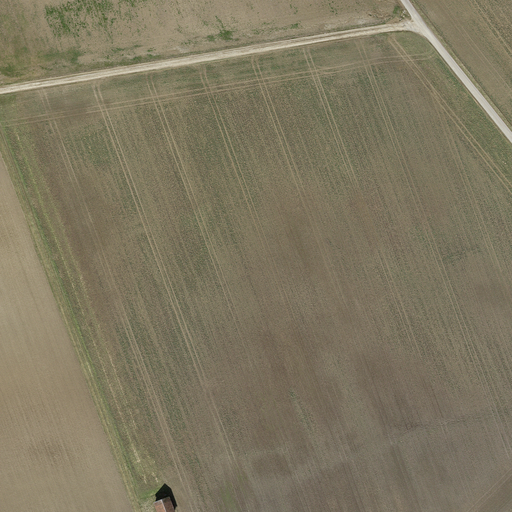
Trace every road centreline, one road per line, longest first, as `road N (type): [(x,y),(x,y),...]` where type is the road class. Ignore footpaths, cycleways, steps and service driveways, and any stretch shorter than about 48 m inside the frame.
road 1 (track): [(421,23),(0,91)]
road 2 (track): [(0,132),(140,511)]
road 3 (residential): [(511,137),(405,0)]
